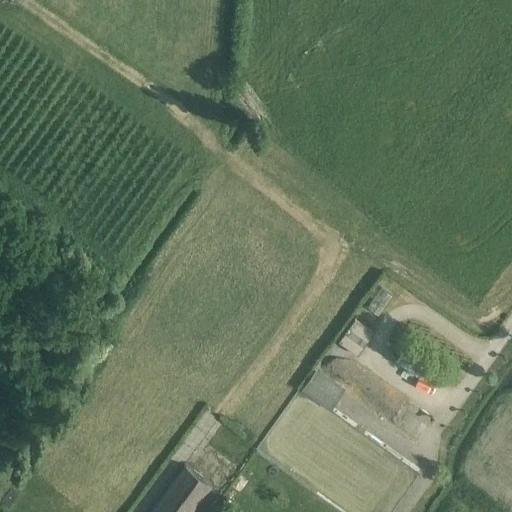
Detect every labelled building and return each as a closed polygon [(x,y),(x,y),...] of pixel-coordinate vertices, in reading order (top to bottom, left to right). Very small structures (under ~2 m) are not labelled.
[(354,317),(348,326),(367,340),(373,331),(354,317)] [(344,332),(337,340),(357,354),(363,345),(344,332)] [(329,409),(345,388),(316,367),(301,389),(329,409)] [(385,392),(373,408),(412,436),(424,419),(385,392)] [(188,511),(210,483),(184,464),(148,511),(188,511)]
